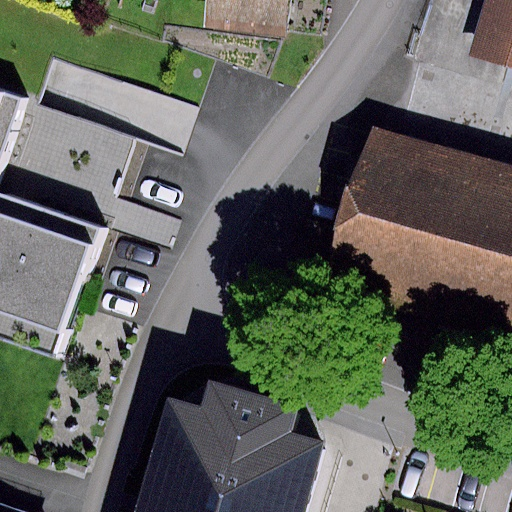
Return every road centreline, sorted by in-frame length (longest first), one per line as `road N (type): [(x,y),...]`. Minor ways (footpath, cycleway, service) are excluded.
road 1 (residential): [(183,302),(388,0)]
road 2 (residential): [(183,302),(511,445)]
road 3 (residential): [(96,511),(137,397),(183,302)]
